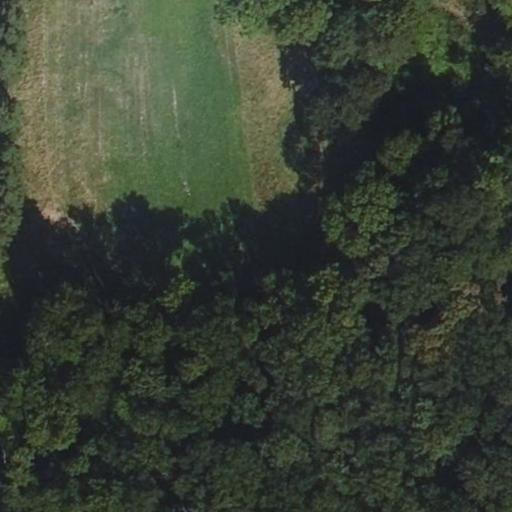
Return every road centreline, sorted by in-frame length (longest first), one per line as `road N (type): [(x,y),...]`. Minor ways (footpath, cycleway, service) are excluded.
road 1 (unknown): [(498,106),(500,198),(450,343),(323,511)]
road 2 (track): [(376,0),(498,106)]
